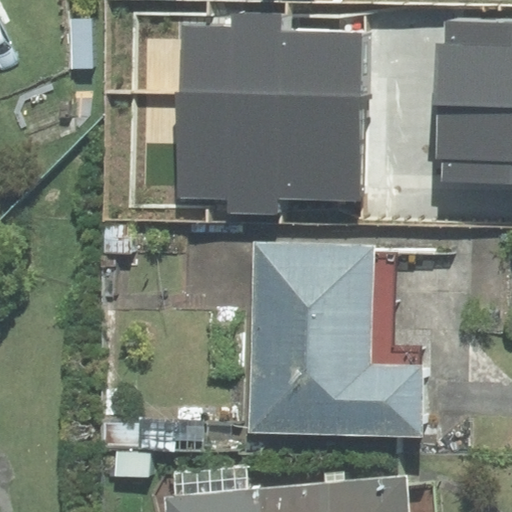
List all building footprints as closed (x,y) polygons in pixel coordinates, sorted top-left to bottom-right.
[(177,95),(363,98),(364,33),(279,32),(279,13),(230,12),(230,31),(178,30),(177,95)] [(511,101),(511,18),(446,17),(444,100),(511,101)] [(363,98),(177,95),(175,199),(227,200),(227,213),(275,214),(275,200),(362,202),(363,98)] [(511,101),(444,100),(440,177),(511,177),(511,101)] [(395,350),(398,248),(256,244),(251,429),(420,434),(423,350),(395,350)] [(176,498),(167,499),(167,511),(435,511),(434,483),(406,485),(405,477),(248,489),(246,466),(174,472),(176,498)]
